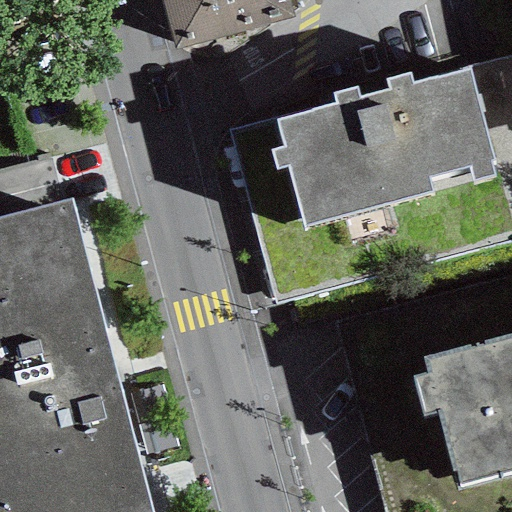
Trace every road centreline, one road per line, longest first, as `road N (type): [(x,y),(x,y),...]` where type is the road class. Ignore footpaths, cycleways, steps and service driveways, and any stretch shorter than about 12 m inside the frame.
road 1 (secondary): [(254,511),(147,106)]
road 2 (residential): [(342,0),(304,44),(252,78),(147,106)]
